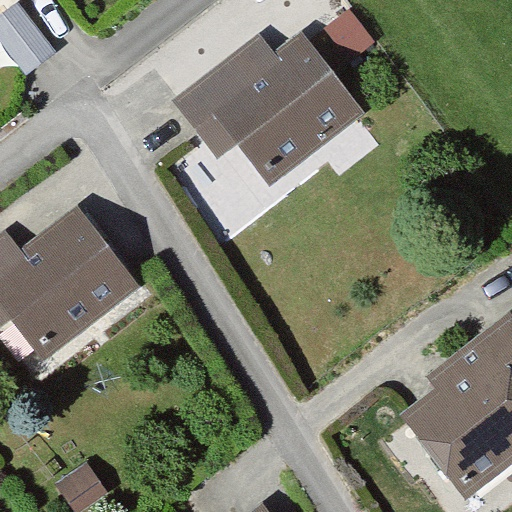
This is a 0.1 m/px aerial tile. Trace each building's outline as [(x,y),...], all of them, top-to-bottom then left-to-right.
[(15,5),(0,17),(0,41),(28,77),(55,56),(15,5)] [(213,120),(283,64),(260,36),(174,105),(219,161),(236,148),(213,120)] [(366,116),(303,44),(283,64),(213,120),(236,148),(276,192),(366,116)] [(143,288),(81,216),(27,265),(0,286),(0,301),(16,322),(54,364),(143,288)] [(0,301),(0,286),(27,265),(4,237),(0,240),(0,335),(16,322),(0,301)] [(511,311),(429,377),(444,396),(493,357),(511,381),(511,311)] [(511,381),(493,357),(444,396),(404,434),(466,506),(511,467),(511,381)]
